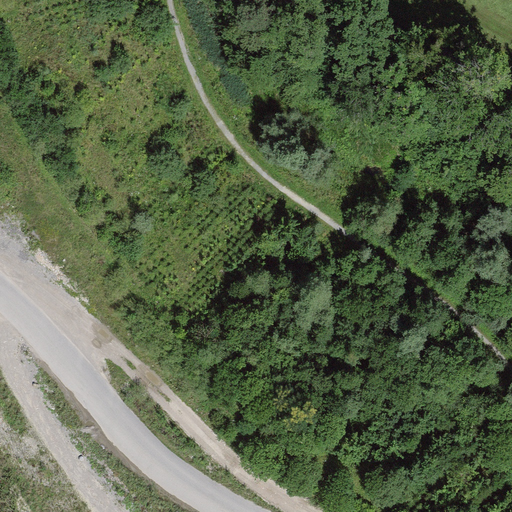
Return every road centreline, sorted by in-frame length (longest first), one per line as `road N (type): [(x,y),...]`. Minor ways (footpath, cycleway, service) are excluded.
road 1 (track): [(173,13),(221,122),(257,168),(461,310),(511,372)]
road 2 (track): [(0,307),(128,432),(247,511)]
